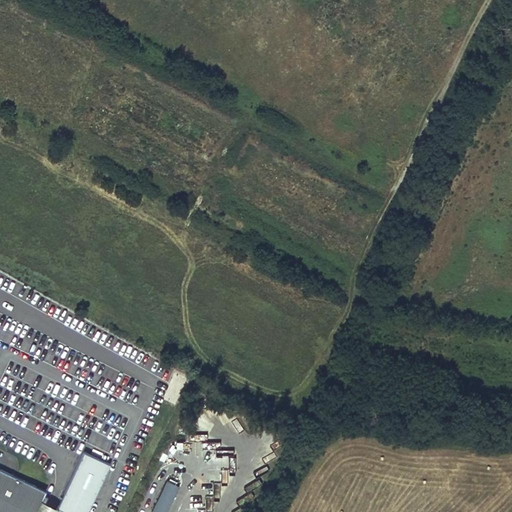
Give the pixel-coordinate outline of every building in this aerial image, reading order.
[(95,105),(82,130),(194,187),(219,139),(206,132),(199,146),(192,142),(191,145),(105,101),(101,108),(95,105)] [(179,394),(188,377),(176,371),(167,388),(179,394)] [(35,484),(0,468),(0,511),(31,511),(40,493),(32,490),(35,484)] [(175,483),(167,480),(153,509),(160,511),(164,511),(169,502),(166,500),(175,483)] [(178,485),(175,483),(166,500),(169,502),(178,485)] [(46,490),(35,484),(32,490),(40,493),(31,511),(54,511),(57,506),(42,498),(46,490)]
